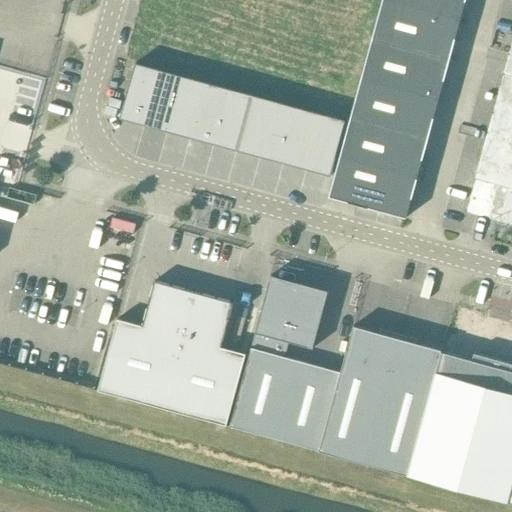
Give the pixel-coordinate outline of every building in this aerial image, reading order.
[(347,115),(369,37),(233,0),(216,0),(210,21),(243,30),(229,83),(347,115)] [(233,0),(369,37),(378,0),(233,0)] [(460,19),(391,0),(382,0),(371,39),(449,61),(460,19)] [(465,0),(391,0),(460,19),(465,0)] [(449,61),(371,39),(362,78),(439,99),(449,61)] [(511,56),(470,213),(511,223),(511,56)] [(120,118),(144,124),(160,68),(135,62),(120,118)] [(160,68),(144,124),(168,131),(183,75),(160,68)] [(168,131),(191,137),(206,81),(183,75),(168,131)] [(439,99),(362,78),(353,115),(428,137),(439,99)] [(214,143),(229,88),(206,81),(191,137),(214,143)] [(252,94),(229,88),(214,143),(237,150),(252,94)] [(260,156),(275,100),(252,94),(237,150),(260,156)] [(283,162),(299,107),(275,100),(260,156),(283,162)] [(322,113),(299,107),(283,162),(306,169),(322,113)] [(346,120),(322,113),(306,169),(331,175),(346,120)] [(342,154),(419,175),(428,137),(353,115),(342,154)] [(406,217),(419,175),(342,154),(342,156),(331,197),(406,217)] [(229,426),(319,451),(340,373),(284,357),(288,342),(313,349),(313,347),(310,346),(324,294),(271,279),(272,276),(271,276),(229,426)] [(118,319),(98,391),(226,425),(246,354),(221,348),(233,302),(154,281),(143,326),(118,319)] [(340,373),(319,451),(363,463),(398,334),(379,329),(377,335),(373,334),(374,332),(353,326),(340,373)] [(418,339),(398,334),(363,463),(407,475),(441,350),(421,345),(420,347),(416,346),(418,339)] [(441,350),(407,475),(458,489),(494,357),(474,352),(472,359),(441,350)] [(511,362),(494,357),(458,489),(509,502),(511,489),(511,370),(511,367),(511,362)]
